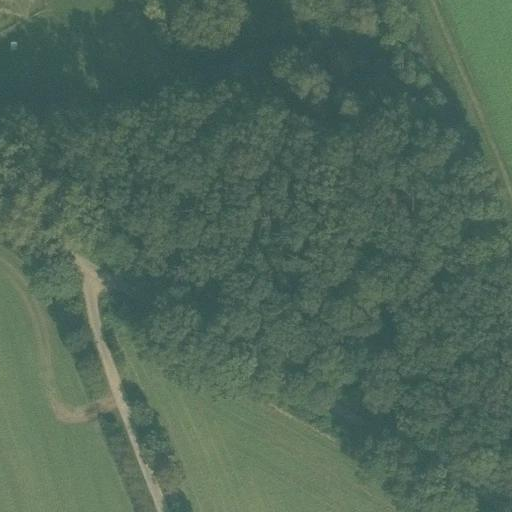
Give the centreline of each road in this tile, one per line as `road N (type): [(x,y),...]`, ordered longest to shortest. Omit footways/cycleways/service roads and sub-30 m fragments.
road 1 (track): [(164,511),(96,332),(88,293),(99,275),(502,511)]
road 2 (track): [(511,211),(425,0)]
road 3 (unclassified): [(0,206),(99,275)]
